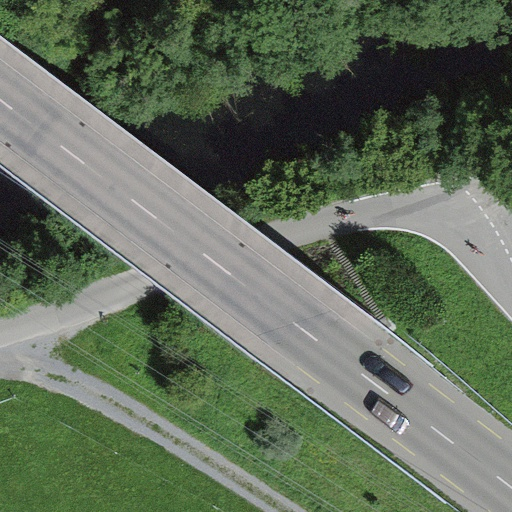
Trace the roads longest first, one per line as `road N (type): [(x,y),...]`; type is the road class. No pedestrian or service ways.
road 1 (tertiary): [(0,99),(511,487)]
road 2 (track): [(0,349),(232,472),(290,511)]
